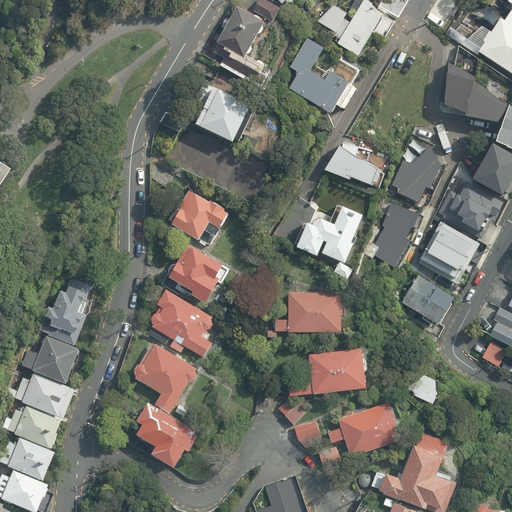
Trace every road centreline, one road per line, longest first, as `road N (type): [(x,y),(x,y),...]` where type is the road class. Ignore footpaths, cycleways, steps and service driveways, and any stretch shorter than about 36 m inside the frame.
road 1 (tertiary): [(213,0),(134,135),(126,286),(76,449)]
road 2 (residential): [(274,438),(203,492),(144,464),(76,449)]
road 3 (residential): [(511,392),(465,362),(455,345),(511,233)]
